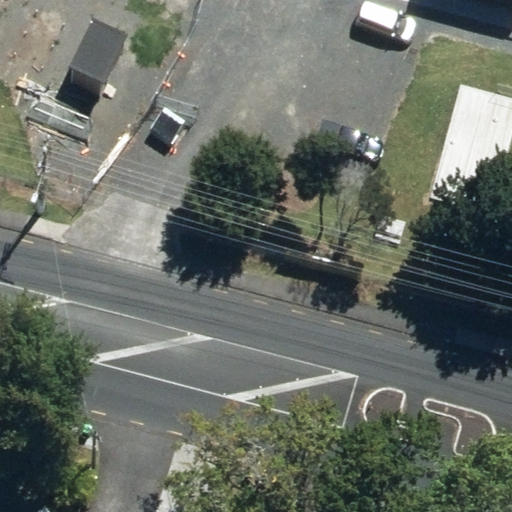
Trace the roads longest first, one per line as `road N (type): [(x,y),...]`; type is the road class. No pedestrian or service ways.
road 1 (secondary): [(511,438),(0,303)]
road 2 (unknown): [(230,74),(73,0)]
